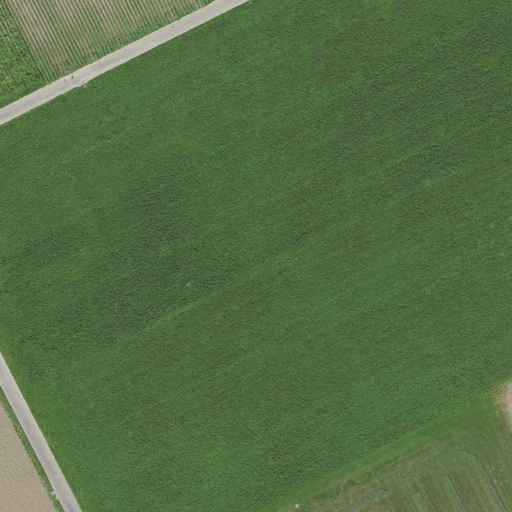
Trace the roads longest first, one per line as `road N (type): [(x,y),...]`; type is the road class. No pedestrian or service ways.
road 1 (unclassified): [(235,0),(0,119)]
road 2 (unclassified): [(0,365),(75,511)]
